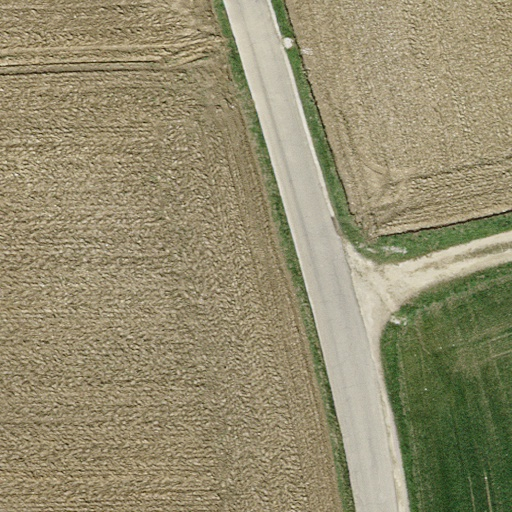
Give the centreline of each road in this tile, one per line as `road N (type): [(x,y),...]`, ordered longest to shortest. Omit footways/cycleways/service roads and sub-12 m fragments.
road 1 (tertiary): [(379,511),(305,199),(241,0)]
road 2 (track): [(335,325),(511,253)]
